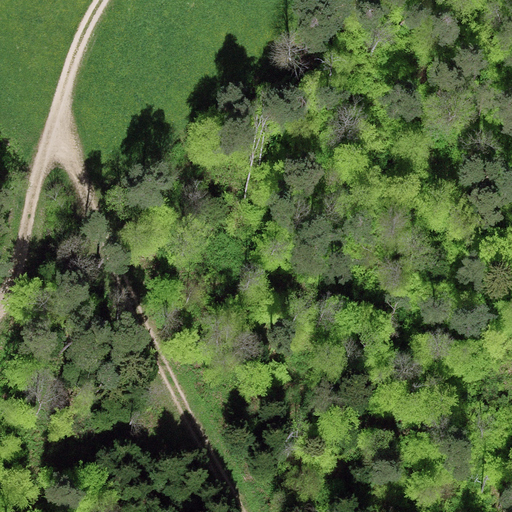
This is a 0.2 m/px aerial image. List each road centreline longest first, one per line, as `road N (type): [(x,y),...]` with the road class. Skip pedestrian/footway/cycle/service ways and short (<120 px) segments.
road 1 (track): [(50,131),(155,358),(240,511)]
road 2 (track): [(0,301),(61,92),(100,0)]
